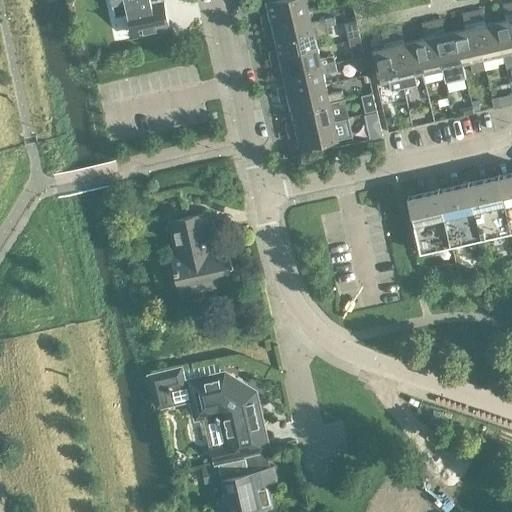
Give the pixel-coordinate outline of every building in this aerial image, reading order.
[(132,33),(170,24),(164,0),(112,0),(115,15),(128,12),(132,33)] [(261,15),(262,22),(310,11),(308,1),(310,0),(269,0),(265,1),(268,14),(261,15)] [(511,2),(504,5),(507,18),(496,21),(504,55),(510,54),(511,60),(511,2)] [(483,9),(473,11),(486,69),(498,66),(496,57),(504,55),(496,21),(486,23),(483,9)] [(310,11),(262,22),(264,28),(271,26),(273,38),(327,26),(326,18),(312,21),(310,11)] [(486,69),(473,11),(463,14),(466,28),(456,30),(463,64),(470,63),(472,72),(486,69)] [(442,19),(432,21),(445,78),(457,75),(455,66),(463,64),(456,30),(445,33),(442,19)] [(425,37),(415,40),(423,74),(429,72),(431,81),(445,78),(432,21),(422,23),(425,37)] [(337,24),(327,26),(273,38),(276,50),(269,51),(271,58),(318,47),(316,36),(339,31),(337,24)] [(402,28),(392,30),(405,87),(417,84),(415,76),(423,74),(415,40),(405,42),(402,28)] [(374,49),(378,68),(374,69),(377,81),(381,80),(382,83),(389,82),(391,90),(405,87),(392,30),(382,32),(385,47),(374,49)] [(318,47),(271,58),(272,64),(279,63),(282,75),(335,62),(334,55),(321,58),(318,47)] [(335,62),(282,75),(284,87),(278,88),(279,94),(327,83),(324,73),(337,70),(335,62)] [(327,83),(279,94),(281,101),(287,99),(290,111),(344,99),(358,96),(356,88),(329,94),(327,83)] [(348,117),(346,106),(344,99),(290,111),(293,123),(286,125),(287,130),(335,120),(348,117)] [(335,120),(287,130),(289,137),(295,135),(298,148),(338,139),(339,138),(352,135),(350,127),(337,130),(335,120)] [(367,126),(371,138),(382,136),(379,124),(367,126)] [(422,250),(479,237),(511,229),(511,171),(408,195),(420,246),(421,246),(422,250)] [(182,293),(231,282),(228,267),(226,267),(223,252),(225,252),(223,243),(208,246),(207,242),(210,241),(203,213),(170,220),(177,254),(173,255),(182,293)] [(172,389),(188,386),(183,364),(147,373),(155,409),(176,404),(172,389)] [(227,443),(212,447),(203,449),(206,462),(215,459),(253,450),(248,429),(262,426),(254,391),(223,372),(187,380),(195,417),(212,413),(223,420),(227,443)] [(224,478),(226,489),(212,505),(213,511),(256,511),(256,508),(270,505),(268,495),(275,483),(271,467),(248,472),(245,457),(218,463),(221,479),(224,478)]
